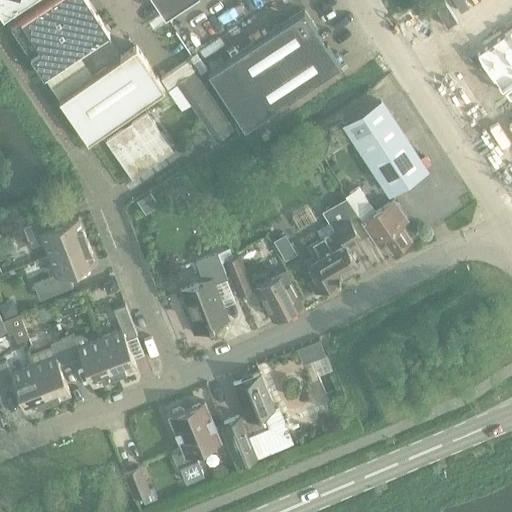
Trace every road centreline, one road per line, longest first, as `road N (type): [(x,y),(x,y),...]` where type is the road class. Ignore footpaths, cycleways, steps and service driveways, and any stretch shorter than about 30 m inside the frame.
road 1 (unclassified): [(177,381),(511,229)]
road 2 (unclassified): [(364,0),(511,229)]
road 3 (unclassified): [(177,381),(107,199),(73,153)]
road 4 (secondary): [(282,511),(511,417)]
road 5 (unclassified): [(0,448),(177,381)]
